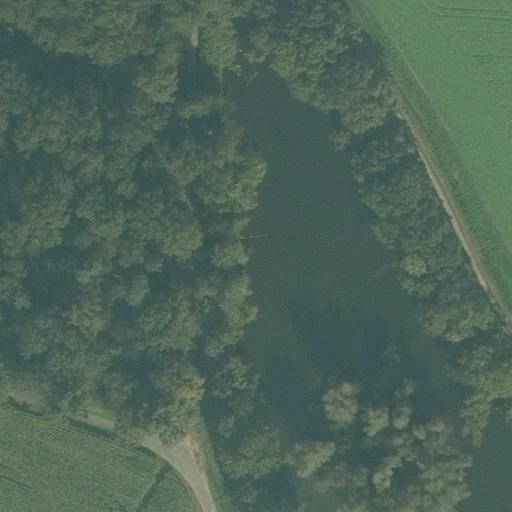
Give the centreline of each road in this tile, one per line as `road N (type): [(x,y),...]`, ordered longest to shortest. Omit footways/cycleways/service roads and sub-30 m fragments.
road 1 (track): [(199,0),(191,86),(196,275),(211,367),(187,389),(173,448)]
road 2 (track): [(317,0),(404,128),(511,334)]
road 3 (track): [(173,448),(0,384)]
road 4 (track): [(211,367),(261,511)]
